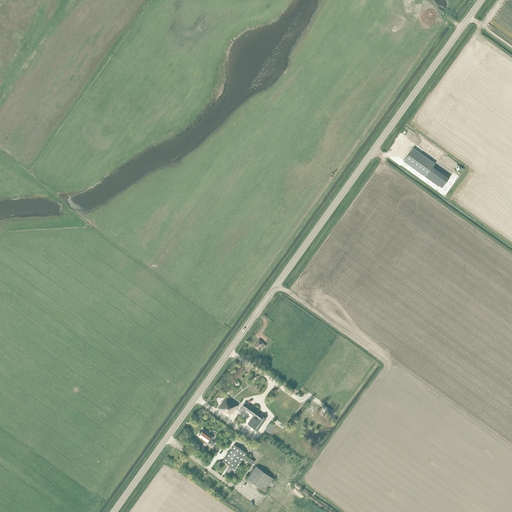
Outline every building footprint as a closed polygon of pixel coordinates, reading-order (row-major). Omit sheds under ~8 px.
[(413,147),(404,160),(442,188),(449,178),(433,166),(435,163),(413,147)] [(259,339),(254,346),(260,350),(264,345),(265,346),(266,345),(259,339)] [(226,396),(218,408),(228,416),(231,413),(232,414),(238,405),(228,398),(229,397),(228,396),(227,397),(226,396)] [(245,402),(242,407),(259,419),(258,420),(253,417),(248,424),(249,425),(257,431),(266,418),(245,402)] [(310,405),(304,413),(306,415),(308,413),(312,417),(314,415),(311,413),(314,410),(311,409),(313,407),(310,405)] [(202,430),(198,436),(209,443),(213,446),(215,443),(211,440),(213,437),(202,430)] [(234,444),(223,460),(235,469),(247,453),(234,444)] [(246,455),(244,458),(253,464),(255,461),(246,455)] [(276,481),(272,478),(273,478),(256,466),(247,478),(264,490),(268,484),(272,487),(276,481)]
